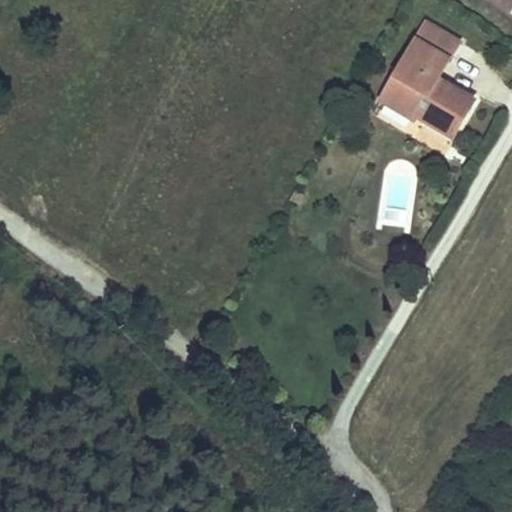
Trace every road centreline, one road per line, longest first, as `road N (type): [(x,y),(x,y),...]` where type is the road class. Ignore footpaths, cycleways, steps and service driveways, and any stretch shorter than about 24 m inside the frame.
road 1 (residential): [(0,207),(366,481),(383,511)]
road 2 (secondary): [(0,168),(96,0)]
